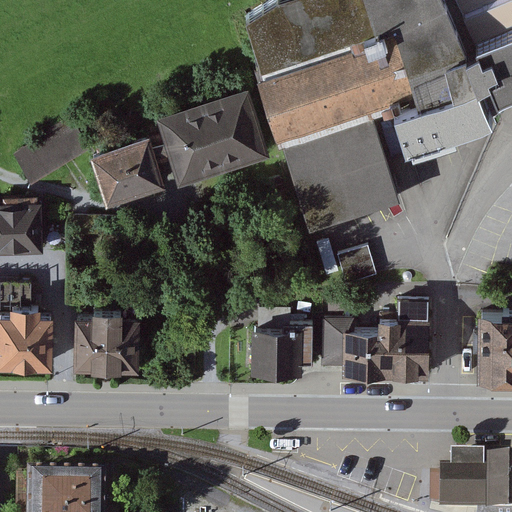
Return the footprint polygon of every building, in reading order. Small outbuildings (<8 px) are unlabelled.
[(511,0),(283,0),(265,18),(282,64),(270,70),(327,227),(417,196),(390,114),(432,97),(452,147),(511,119),(511,0)] [(262,84),(174,113),(196,178),(284,149),(262,84)] [(75,114),(20,152),(41,183),(97,145),(75,114)] [(168,130),(109,150),(125,198),(184,179),(168,130)] [(51,199),(0,203),(0,246),(55,243),(51,199)] [(25,311),(14,311),(14,365),(73,366),(74,312),(58,312),(59,304),(25,304),(25,311)] [(146,306),(92,306),(92,369),(159,368),(158,315),(146,315),(146,306)] [(511,312),(481,313),(482,382),(511,381),(511,312)] [(363,316),(323,317),(324,366),(349,366),(349,379),(435,378),(434,321),(381,321),(381,331),(363,331),(363,316)] [(302,330),(252,330),(252,376),(302,376),(302,330)] [(431,466),(432,504),(477,505),(477,511),(511,511),(511,453),(484,454),(484,447),(451,446),(451,467),(431,466)] [(108,511),(108,476),(28,476),(27,511),(108,511)]
